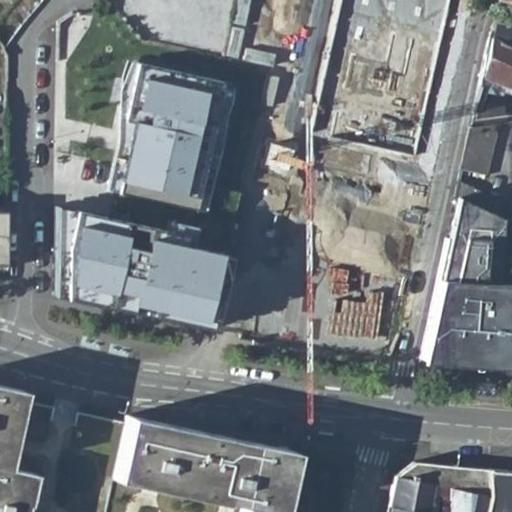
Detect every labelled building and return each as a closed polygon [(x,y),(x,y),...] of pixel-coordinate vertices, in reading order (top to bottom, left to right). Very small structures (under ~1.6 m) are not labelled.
[(113,0),(126,18),(153,0),(113,0)] [(511,0),(499,0),(497,8),(490,35),(511,44),(511,0)] [(511,44),(490,35),(480,75),(511,88),(511,44)] [(440,91),(451,93),(460,51),(449,51),(440,91)] [(234,83),(128,60),(118,88),(118,143),(108,191),(203,214),(234,83)] [(498,128),(468,128),(460,168),(485,176),(498,128)] [(484,193),(457,180),(453,202),(501,224),(502,202),(484,193)] [(501,224),(453,202),(452,204),(449,219),(445,240),(469,245),(472,247),(474,251),(475,255),(476,260),(476,261),(498,263),(501,224)] [(190,238),(54,205),(55,298),(209,333),(224,256),(188,248),(190,238)] [(409,296),(417,231),(353,223),(345,288),(258,277),(251,336),(361,350),(362,341),(384,344),(390,294),(409,296)] [(511,286),(497,285),(498,263),(476,261),(476,260),(475,255),(474,251),(472,247),(469,245),(445,240),(439,269),(423,343),(421,356),(419,362),(443,364),(511,368),(511,286)] [(511,368),(443,364),(443,369),(511,373),(511,368)] [(21,511),(22,506),(26,506),(32,476),(5,470),(20,392),(0,388),(0,511),(21,511)] [(290,511),(279,510),(291,450),(207,435),(124,416),(110,479),(221,502),(222,500),(243,503),(240,511),(290,511)] [(511,511),(511,473),(506,473),(466,471),(413,466),(399,477),(429,484),(447,488),(487,497),(487,511),(511,511)] [(424,511),(428,494),(429,484),(399,477),(395,476),(387,511),(424,511)] [(428,494),(436,496),(436,511),(447,511),(447,488),(429,484),(428,494)] [(487,511),(487,497),(447,488),(447,511),(487,511)]
